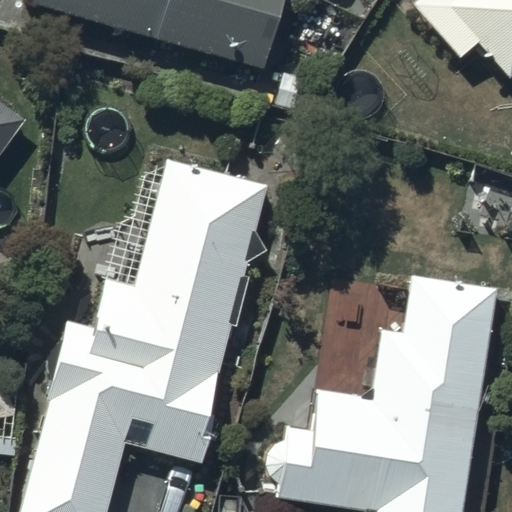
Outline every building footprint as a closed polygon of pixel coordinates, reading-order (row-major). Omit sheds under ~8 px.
[(40,0),(263,60),(279,0),(40,0)] [(511,0),(411,0),(458,52),(478,34),(509,68),(511,65),(511,0)] [(0,145),(24,113),(0,94),(0,145)] [(262,175),(164,151),(132,278),(102,270),(90,319),(66,314),(16,511),(102,511),(122,436),(201,455),(214,402),(206,400),(262,175)] [(458,511),(493,281),(410,266),(401,323),(379,320),(371,387),(312,380),(307,422),(282,419),(280,433),(279,433),(277,434),(276,435),(274,435),(273,436),(272,437),(270,438),(269,439),(268,441),(267,442),(266,443),(266,445),(265,446),(264,448),(264,449),(263,451),(263,452),(263,454),(263,456),(263,457),(263,459),(264,460),(264,462),(265,463),(265,465),(266,466),(267,468),(268,469),(269,470),(270,471),(271,472),(272,474),(274,474),(275,475),(277,476),(275,490),(370,502),(368,511),(458,511)]
